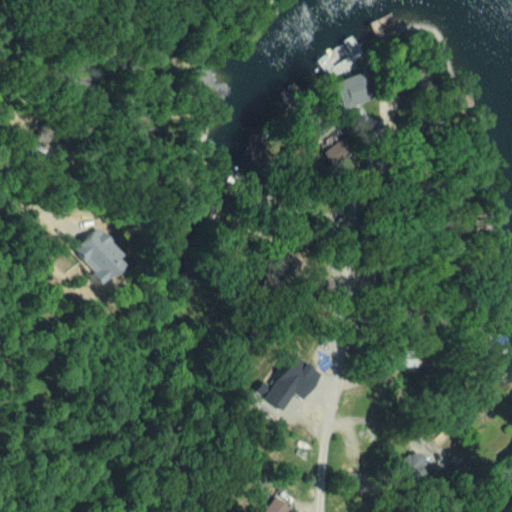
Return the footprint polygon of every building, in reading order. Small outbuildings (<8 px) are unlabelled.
[(186,94),(210,88),(203,64),(180,70),(186,94)] [(370,98),(360,72),(331,82),(341,108),(370,98)] [(325,167),(348,156),(340,139),(317,151),(325,167)] [(412,365),(411,347),(390,348),(391,365),(412,365)] [(277,407),(288,391),(268,377),(257,393),(277,407)] [(427,463),(410,448),(393,466),(410,482),(427,463)] [(259,511),(282,511),(286,505),(269,495),(259,511)]
